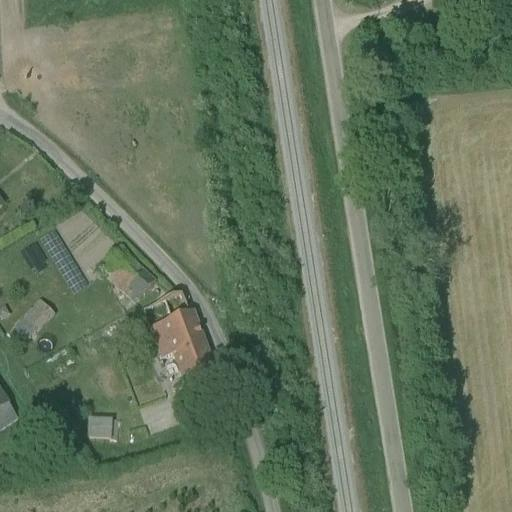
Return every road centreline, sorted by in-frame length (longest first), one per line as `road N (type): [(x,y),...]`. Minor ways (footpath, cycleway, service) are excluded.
road 1 (unclassified): [(399,511),(315,0)]
road 2 (unclassified): [(272,511),(242,407),(186,290),(0,115)]
